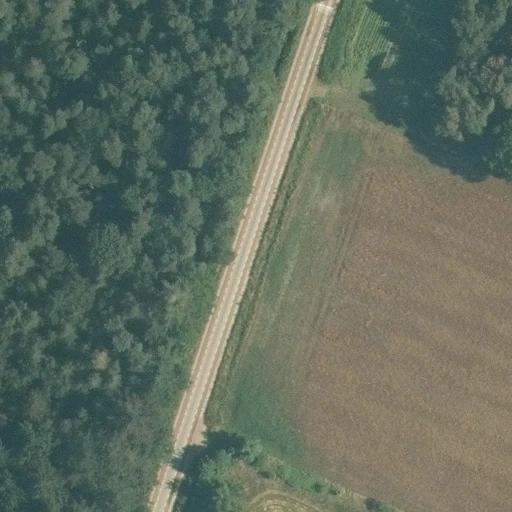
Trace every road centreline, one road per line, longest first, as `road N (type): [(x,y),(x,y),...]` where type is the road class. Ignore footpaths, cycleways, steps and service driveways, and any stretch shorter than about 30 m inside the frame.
road 1 (tertiary): [(158,511),(326,0)]
road 2 (track): [(0,264),(235,280)]
road 3 (track): [(299,80),(511,170)]
